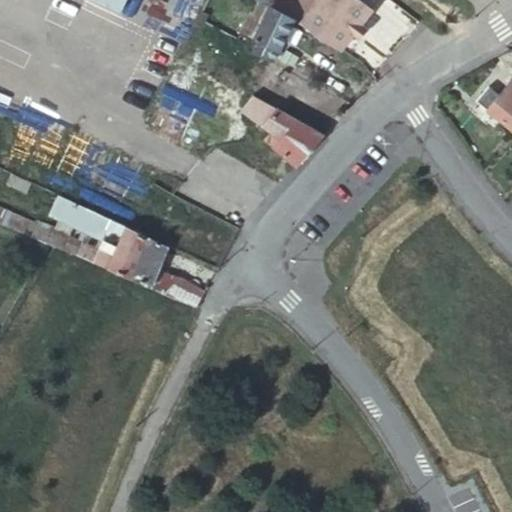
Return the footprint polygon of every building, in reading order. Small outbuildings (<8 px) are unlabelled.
[(253,40),(251,46),(250,50),(272,61),(273,59),(278,45),(292,18),(290,16),(270,5),(259,0),(257,0),(250,12),(261,18),(251,38),(253,40)] [(293,0),(275,0),(270,5),(290,16),(292,18),(310,27),(314,30),(336,44),(341,47),(369,8),(357,0),(307,0),(303,6),(293,0)] [(475,101),(511,130),(511,79),(510,79),(498,94),(487,85),(475,101)] [(272,145),(295,165),(300,158),(318,139),(323,132),(292,115),(253,94),(240,108),(280,130),(272,145)] [(70,253),(150,287),(155,276),(167,245),(136,231),(91,210),(87,217),(92,219),(89,226),(120,240),(113,255),(92,245),(91,247),(79,242),(78,247),(74,246),(70,253)] [(150,287),(198,307),(205,294),(165,277),(155,276),(150,287)]
